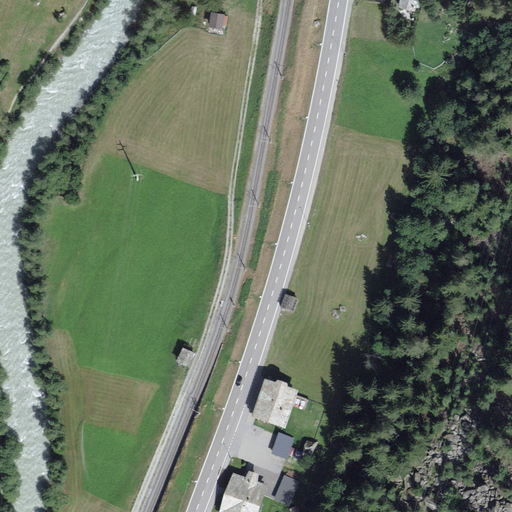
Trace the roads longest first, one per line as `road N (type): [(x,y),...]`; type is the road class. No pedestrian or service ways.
road 1 (secondary): [(338,0),(251,355),(195,511)]
road 2 (track): [(142,511),(231,255),(237,147),(260,0)]
